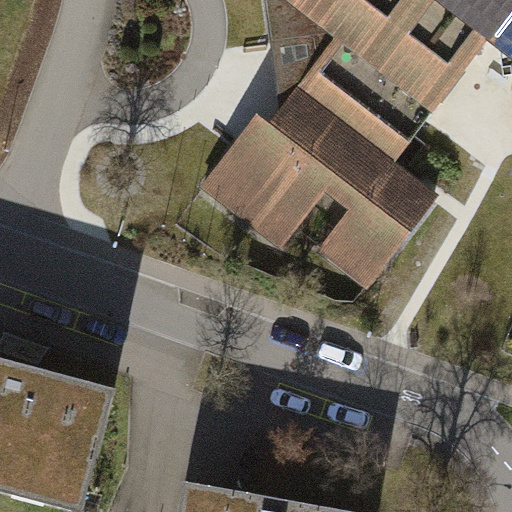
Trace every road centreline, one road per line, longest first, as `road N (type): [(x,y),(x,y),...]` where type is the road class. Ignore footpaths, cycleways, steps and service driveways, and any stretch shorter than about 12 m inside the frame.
road 1 (residential): [(511,470),(485,437),(435,402),(5,252)]
road 2 (residential): [(90,0),(5,252)]
